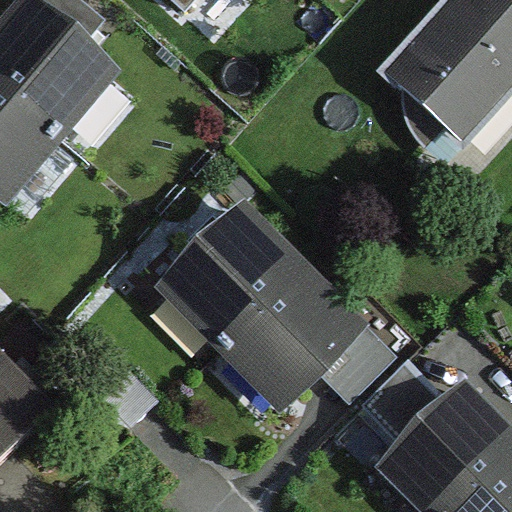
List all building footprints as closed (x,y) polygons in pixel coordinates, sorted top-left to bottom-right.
[(199,0),(170,0),(186,15),(199,0)] [(511,0),(457,0),(383,81),(468,159),(475,147),(488,160),(511,134),(511,0)] [(0,94),(56,142),(105,86),(23,17),(0,44),(0,94)] [(0,192),(8,199),(56,142),(0,94),(0,192)] [(167,292),(224,351),(302,275),(245,217),(167,292)] [(224,351),(281,409),(359,334),(302,275),(224,351)] [(0,357),(0,482),(62,422),(0,357)] [(431,511),(461,511),(511,463),(511,451),(465,403),(449,418),(406,374),(368,411),(410,455),(393,473),(431,511)] [(511,511),(511,463),(461,511),(511,511)]
